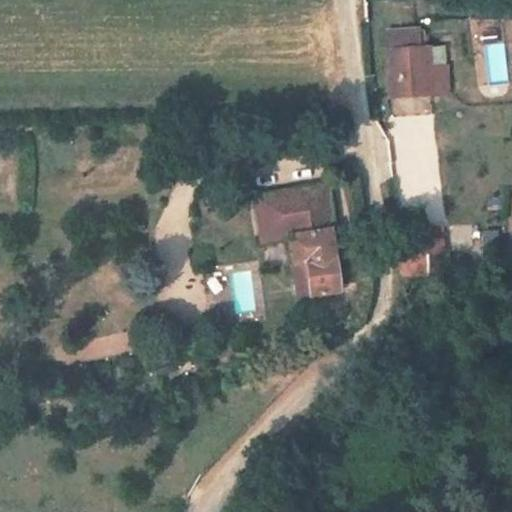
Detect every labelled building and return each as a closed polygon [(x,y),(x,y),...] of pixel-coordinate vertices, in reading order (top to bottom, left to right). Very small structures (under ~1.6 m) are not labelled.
[(509,76),(508,47),(482,48),(483,77),(509,76)] [(389,56),(394,98),(432,94),(428,51),(389,56)] [(291,230),(337,222),(330,178),(258,190),(266,234),(291,230)] [(337,222),(291,230),(296,257),(310,254),(315,287),(342,282),(339,268),(345,267),(337,222)] [(296,257),(304,307),(345,300),(342,282),(315,287),(310,254),(296,257)] [(399,257),(401,279),(431,277),(430,255),(399,257)] [(126,330),(75,345),(80,364),(132,350),(126,330)]
